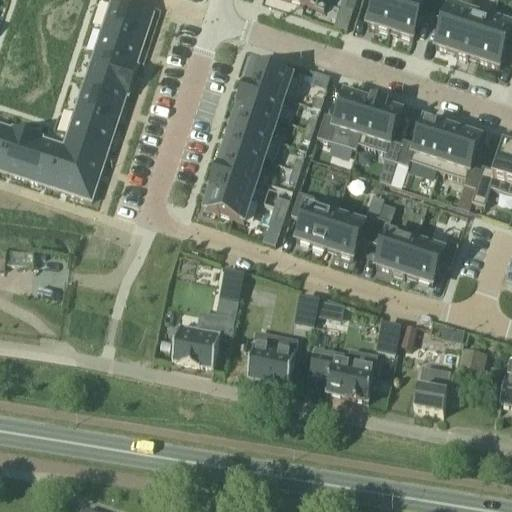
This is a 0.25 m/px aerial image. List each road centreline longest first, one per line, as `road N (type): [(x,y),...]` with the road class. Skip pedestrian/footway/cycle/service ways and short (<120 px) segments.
road 1 (residential): [(0,347),(511,451)]
road 2 (tertiary): [(490,511),(0,432)]
road 3 (residential): [(511,333),(390,301),(148,218)]
road 4 (residential): [(214,19),(511,119)]
road 5 (residential): [(210,28),(148,218)]
